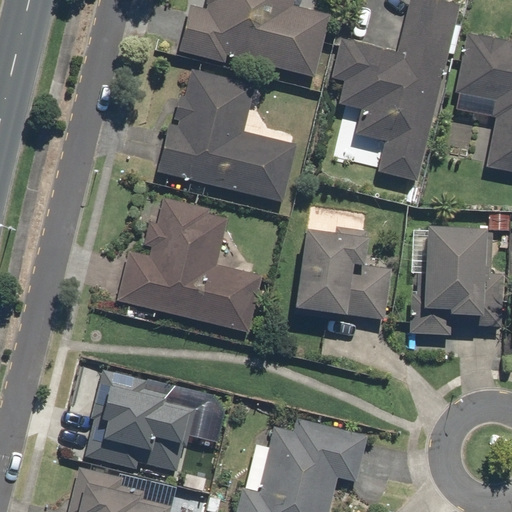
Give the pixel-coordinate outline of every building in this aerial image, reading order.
[(191,4),(179,51),(229,64),(231,54),(318,76),(333,15),(296,6),(297,0),(209,0),(207,8),(191,4)] [(379,171),(420,181),(463,3),(451,0),(410,0),(398,51),(342,38),(332,78),(346,81),(340,105),(363,111),(357,135),(386,142),(379,171)] [(511,172),(511,39),(468,31),(456,94),(500,102),(487,167),(511,172)] [(169,121),(157,171),(286,203),(301,144),(246,130),(257,84),(189,67),(175,122),(169,121)] [(131,250),(118,300),(251,333),(265,276),(219,264),(232,213),(165,196),(158,223),(151,221),(143,253),(131,250)] [(493,229),(414,224),(408,333),(455,336),(456,326),(504,329),(508,266),(491,265),(493,229)] [(310,225),(299,309),(387,321),(395,266),(371,263),(375,234),(310,225)] [(219,440),(226,410),(215,394),(103,368),(92,416),(95,417),(86,454),(137,466),(138,460),(177,469),(186,432),(219,440)] [(244,486),(237,511),(329,511),(338,475),(358,480),(369,434),(297,416),(294,429),(275,425),(270,446),(257,443),(246,487),(244,486)] [(170,511),(172,504),(141,497),(143,490),(122,484),(124,476),(80,465),(68,511),(170,511)]
